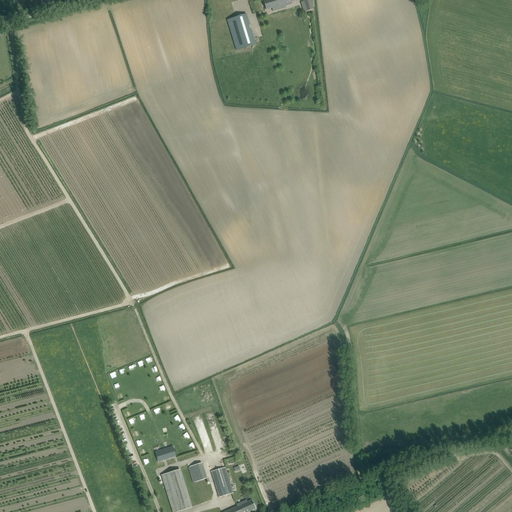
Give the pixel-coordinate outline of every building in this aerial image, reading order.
[(297,0),(265,0),(263,1),(266,10),(272,8),(273,11),(279,9),(278,6),(285,4),(286,6),(292,4),(291,2),(297,0)] [(310,0),(308,0),(304,1),(307,11),(313,9),(310,0)] [(247,14),(227,20),(236,50),(256,44),(251,29),(249,29),(248,25),(250,25),(247,14)] [(172,448),(160,451),(163,460),(175,457),(172,448)] [(189,466),(195,482),(206,478),(201,462),(189,466)] [(211,472),(219,497),(233,493),(226,467),(211,472)] [(176,511),(191,507),(190,503),(180,470),(162,475),(173,511),(176,511)] [(247,511),(256,508),(254,504),(252,500),(227,511),(224,511),(247,511)]
